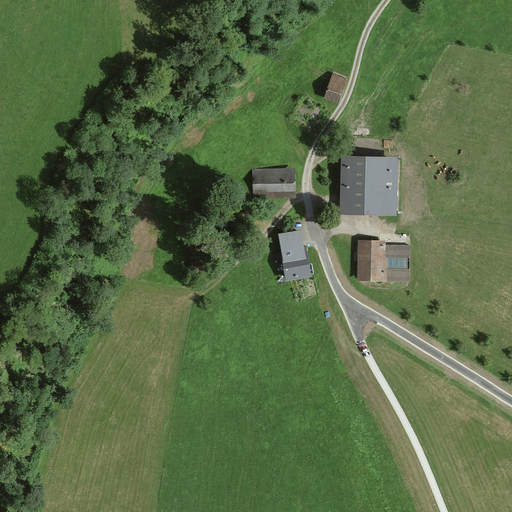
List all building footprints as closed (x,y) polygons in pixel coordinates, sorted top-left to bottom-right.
[(345,82),(331,78),(324,100),(338,104),(345,82)] [(396,161),(343,159),(342,213),(395,214),(396,161)] [(293,172),(253,174),(254,197),(295,195),(293,172)] [(386,242),(359,242),(360,281),(408,281),(408,271),(386,271),(386,261),(409,261),(409,246),(386,246),(386,242)] [(305,249),(281,253),(286,280),(310,276),(305,249)]
